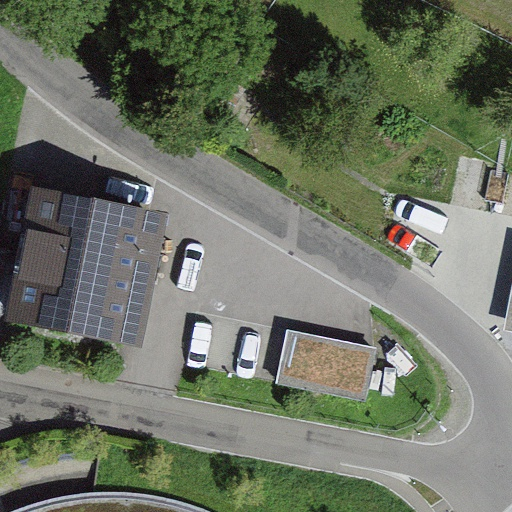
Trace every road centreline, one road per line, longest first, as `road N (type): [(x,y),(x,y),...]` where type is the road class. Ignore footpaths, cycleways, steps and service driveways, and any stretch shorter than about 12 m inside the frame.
road 1 (unclassified): [(511,422),(485,363),(452,326),(208,179),(0,30)]
road 2 (residential): [(511,505),(423,462),(0,386)]
